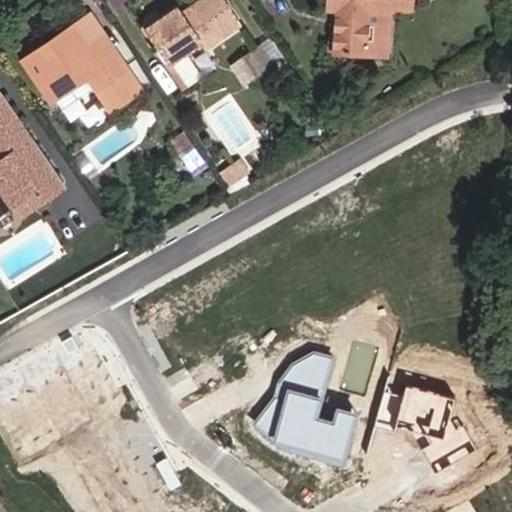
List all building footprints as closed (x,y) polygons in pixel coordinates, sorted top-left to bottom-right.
[(183,10),(152,31),(177,67),(190,86),(202,79),(188,59),(206,46),(210,52),(244,30),(224,0),(208,0),(187,14),(183,10)] [(342,4),(341,15),(339,57),(367,59),(388,59),(390,17),(411,18),(412,0),(329,0),(329,4),(342,4)] [(329,15),(341,15),(342,4),(329,4),(329,15)] [(110,39),(95,16),(81,25),(96,49),(110,39)] [(143,91),(110,39),(96,49),(81,25),(59,40),(63,45),(36,62),(58,98),(93,76),(107,66),(117,81),(102,90),(109,101),(123,104),(143,91)] [(36,62),(63,45),(59,40),(32,57),(36,62)] [(257,54),(236,65),(249,84),(269,72),(257,54)] [(117,81),(107,66),(93,76),(102,90),(117,81)] [(68,193),(4,100),(0,103),(0,154),(7,165),(0,169),(0,218),(42,190),(52,204),(68,193)] [(194,142),(188,147),(195,159),(203,154),(194,142)] [(236,167),(226,174),(236,188),(245,181),(236,167)]
